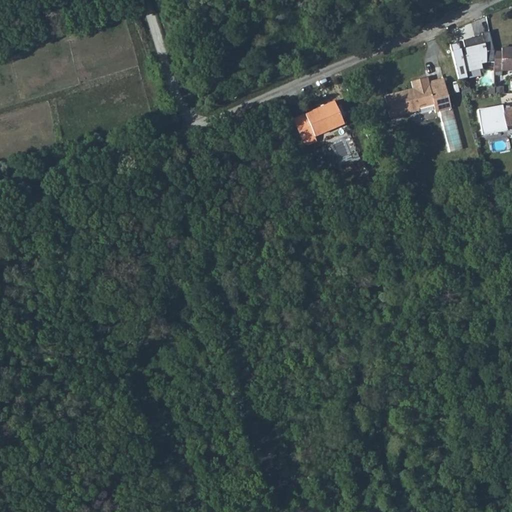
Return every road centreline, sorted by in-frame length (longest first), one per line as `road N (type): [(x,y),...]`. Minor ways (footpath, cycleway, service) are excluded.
road 1 (residential): [(190,126),(496,0)]
road 2 (track): [(0,184),(190,126)]
road 3 (track): [(143,0),(190,126)]
